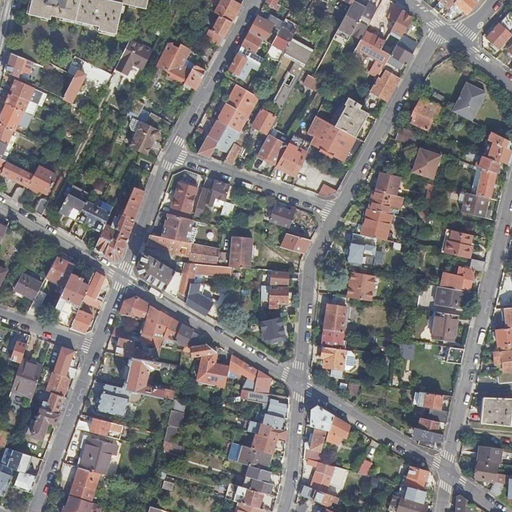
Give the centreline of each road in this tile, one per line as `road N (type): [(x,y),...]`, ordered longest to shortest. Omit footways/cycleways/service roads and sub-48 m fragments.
road 1 (unclassified): [(447,472),(511,194)]
road 2 (unclassified): [(335,211),(437,26)]
road 3 (unclassified): [(119,277),(297,383)]
road 4 (unclassified): [(297,383),(310,266),(335,211)]
road 5 (unclassified): [(297,383),(447,472)]
road 6 (residential): [(171,152),(335,211)]
road 7 (unclassified): [(33,511),(93,349)]
road 8 (unclassified): [(171,152),(252,0)]
road 9 (unclassified): [(0,205),(119,277)]
road 10 (unclassified): [(119,277),(171,152)]
road 11 (unclassified): [(280,511),(297,383)]
